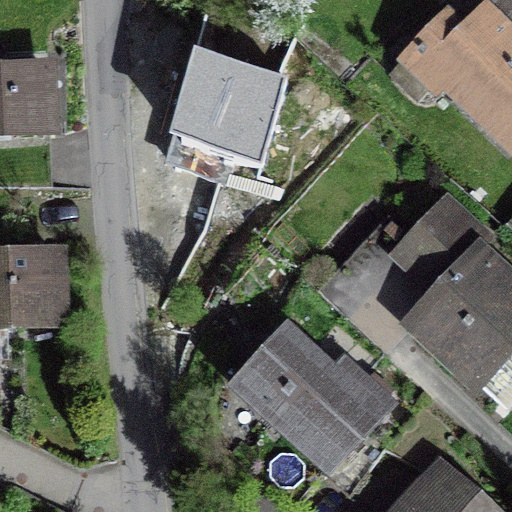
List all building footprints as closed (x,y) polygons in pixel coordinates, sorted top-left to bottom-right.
[(511,38),(487,16),(470,34),(454,19),(406,71),(511,166),(511,38)] [(282,77),(197,51),(173,130),(259,155),(282,77)] [(0,68),(0,135),(51,134),(49,67),(0,68)] [(495,250),(449,208),(389,273),(427,307),(397,340),(481,417),(511,383),(511,284),(486,260),(495,250)] [(0,260),(0,331),(63,329),(60,258),(0,260)] [(294,328),(240,390),(340,476),(394,414),(294,328)] [(489,511),(441,470),(403,511),(489,511)]
